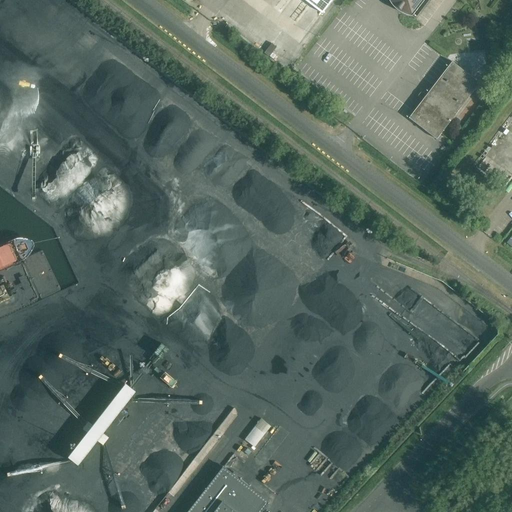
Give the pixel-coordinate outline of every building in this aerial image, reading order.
[(286,9),(290,0),(282,0),(279,5),(286,9)] [(304,0),(322,14),(332,0),(304,0)] [(389,0),(390,2),(392,5),(394,7),(395,9),(398,10),(400,12),(402,13),(405,14),(407,15),(410,16),(412,16),(424,0),(389,0)] [(294,14),(299,19),(310,6),(306,2),(294,14)] [(420,98),(422,101),(409,118),(437,139),(480,83),(452,62),(427,95),(423,93),(420,98)] [(423,178),(438,160),(430,153),(415,171),(423,178)] [(164,341),(156,353),(164,358),(172,347),(164,341)] [(127,380),(74,458),(84,465),(100,441),(106,445),(112,436),(109,434),(140,389),(127,380)] [(263,417),(246,438),(257,446),(274,426),(263,417)] [(216,430),(184,476),(190,480),(222,434),(216,430)] [(224,466),(206,489),(188,511),(261,511),(270,502),(224,466)]
